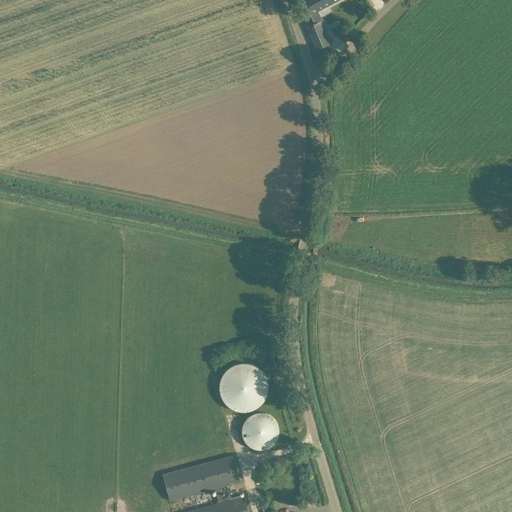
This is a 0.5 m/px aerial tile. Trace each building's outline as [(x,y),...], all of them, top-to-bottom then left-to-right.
[(300,0),(308,16),(339,0),(300,0)] [(322,20),(307,26),(316,49),(329,44),(331,43),(322,20)] [(266,366),(228,362),(223,406),(242,408),(243,397),(263,399),(266,366)] [(250,435),(245,436),(248,450),(279,442),(273,421),(248,427),(250,435)] [(183,511),(247,511),(243,495),(230,498),(226,485),(240,482),(233,455),(162,474),(170,501),(215,489),(218,503),(183,511)]
